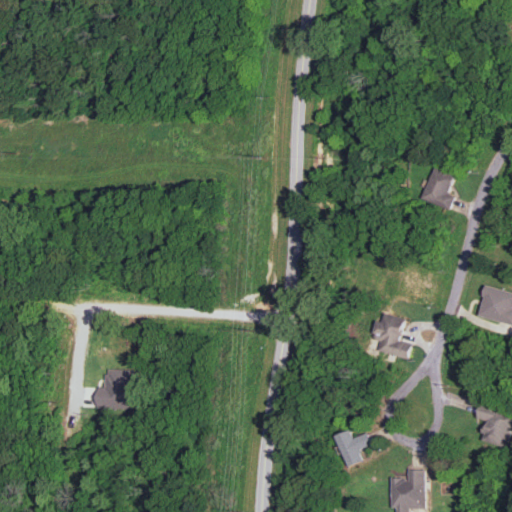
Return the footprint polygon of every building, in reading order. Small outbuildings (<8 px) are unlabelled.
[(457,175),(436,166),(423,198),(450,209),(456,196),(449,193),(457,175)] [(479,315),(511,324),(511,291),(487,285),(479,315)] [(379,350),(409,358),(413,342),(401,339),(406,318),(385,312),(383,321),(378,320),(373,338),(382,341),(379,350)] [(96,386),(95,408),(132,408),(133,369),(103,369),(103,386),(96,386)] [(511,424),(511,414),(483,402),(477,416),(488,421),(481,437),(501,447),(511,424)] [(361,448),(373,444),(369,433),(354,437),(351,430),(338,434),(347,465),(365,460),(361,448)] [(391,477),(392,508),(396,508),(395,511),(407,511),(407,508),(425,508),(425,467),(410,468),(410,477),(391,477)]
